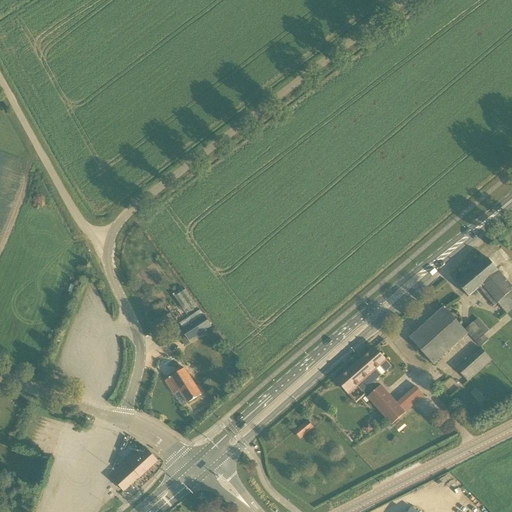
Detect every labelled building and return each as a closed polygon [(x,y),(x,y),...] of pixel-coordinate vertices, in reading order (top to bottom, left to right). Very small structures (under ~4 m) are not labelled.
[(494,307),(511,291),(511,286),(487,258),(457,284),(468,297),(479,288),(494,307)] [(186,313),(197,307),(187,289),(176,295),(186,313)] [(175,303),(169,306),(177,319),(183,316),(175,303)] [(433,365),(468,334),(444,307),(409,338),(433,365)] [(159,329),(174,321),(170,314),(155,322),(159,329)] [(204,316),(182,330),(189,341),(211,326),(204,316)] [(486,353),(494,346),(473,323),(465,330),(486,353)] [(391,367),(375,348),(337,381),(348,394),(357,386),(368,398),(381,386),(376,380),(391,367)] [(468,382),(491,360),(481,349),(458,371),(468,382)] [(185,369),(166,381),(174,394),(179,391),(187,403),(201,394),(191,379),(185,369)] [(397,403),(381,386),(368,398),(392,425),(403,415),(405,413),(397,403)] [(405,413),(425,396),(416,387),(397,403),(405,413)] [(300,439),(313,429),(307,421),(294,432),(300,439)] [(157,461),(148,450),(146,452),(144,448),(135,456),(134,455),(111,476),(114,481),(124,491),(157,461)] [(197,499),(201,504),(206,499),(202,494),(197,499)]
